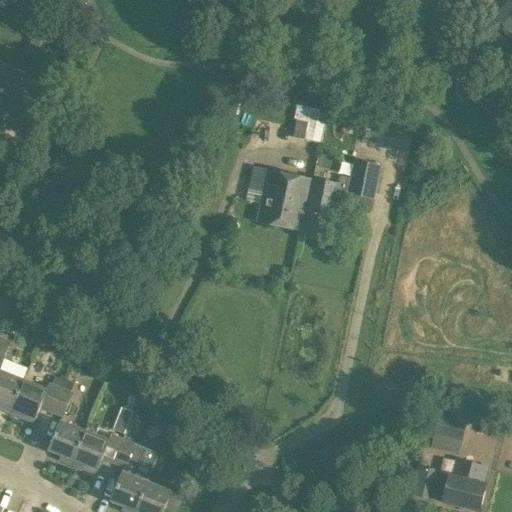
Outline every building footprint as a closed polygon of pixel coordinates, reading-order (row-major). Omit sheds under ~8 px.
[(424,0),(422,3),(431,11),(441,0),(424,0)] [(511,4),(508,1),(492,18),(508,33),(511,28),(511,4)] [(0,114),(11,89),(0,84),(0,114)] [(324,125),(316,123),(309,122),(309,119),(298,116),(293,139),(321,144),(324,125)] [(412,135),(377,127),(374,142),(409,150),(412,135)] [(339,186),(313,181),(302,233),(328,238),(337,195),(350,198),(350,195),(373,200),(380,168),(356,163),(352,180),(340,178),(339,186)] [(256,224),(302,233),(313,181),(267,171),(256,224)] [(0,365),(9,342),(0,338),(0,365)] [(0,407),(10,412),(22,382),(0,373),(0,407)] [(106,382),(111,384),(117,382),(120,377),(110,373),(106,382)] [(22,382),(11,412),(35,421),(40,408),(51,413),(64,381),(54,378),(51,385),(48,384),(45,391),(22,382)] [(64,381),(51,413),(62,417),(72,393),(70,393),(74,384),(64,380),(64,381)] [(120,410),(114,428),(135,435),(141,416),(120,410)] [(435,437),(460,444),(466,423),(440,416),(435,437)] [(48,453),(73,462),(85,433),(60,423),(48,453)] [(111,436),(109,442),(95,437),(98,429),(88,425),(85,433),(73,462),(98,472),(103,460),(114,464),(123,440),(111,436)] [(114,464),(124,469),(122,474),(111,504),(131,511),(134,511),(146,484),(134,479),(146,449),(123,440),(114,464)] [(457,461),(453,478),(449,477),(442,503),(476,511),(479,511),(486,487),(482,486),(486,469),(457,461)] [(409,497),(430,502),(437,472),(416,467),(409,497)] [(173,488),(170,493),(146,484),(134,511),(163,511),(164,511),(176,511),(185,492),(173,488)]
